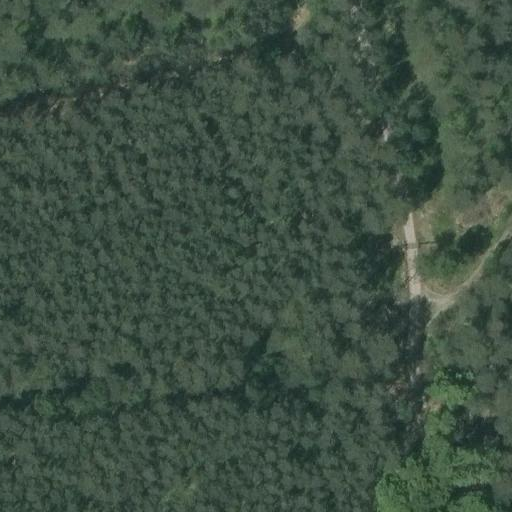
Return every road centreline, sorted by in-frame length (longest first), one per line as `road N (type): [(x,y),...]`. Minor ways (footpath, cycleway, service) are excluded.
road 1 (track): [(445,511),(425,426),(410,246),(348,0)]
road 2 (track): [(0,120),(271,49),(384,136)]
road 3 (track): [(416,338),(511,229)]
